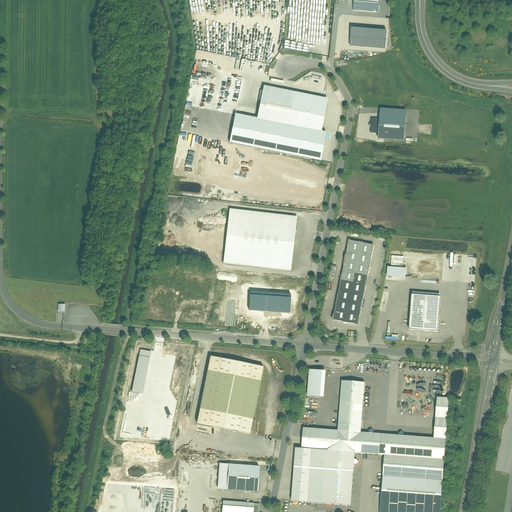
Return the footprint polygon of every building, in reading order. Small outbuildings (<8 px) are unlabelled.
[(379,0),(354,0),(354,11),(378,12),(379,0)] [(307,27),(306,40),(318,40),(319,28),(307,27)] [(386,46),(387,31),(351,28),(350,44),(386,46)] [(321,103),(262,91),(256,120),(235,116),(230,143),(321,162),(326,133),(315,131),(321,103)] [(404,141),(406,116),(381,114),(380,121),(372,120),(371,124),(370,125),(370,127),(371,128),(371,133),(379,133),(379,139),(404,141)] [(293,215),(225,207),(219,262),(287,269),(293,215)] [(370,245),(345,240),(329,319),(354,324),(370,245)] [(392,265),(404,265),(404,256),(392,256),(392,265)] [(407,278),(407,268),(389,266),(388,276),(407,278)] [(440,297),(413,295),(410,331),(437,333),(440,297)] [(259,368),(207,357),(193,423),(246,433),(259,368)] [(310,370),(309,397),(326,397),(327,370),(310,370)] [(365,380),(342,379),(339,429),(303,426),(301,450),(295,449),(291,502),(350,506),(354,450),(383,453),(378,511),(440,511),(448,401),(439,401),(436,439),(361,433),(365,380)] [(259,469),(229,467),(227,490),(257,492),(259,469)] [(257,511),(258,505),(222,502),(221,511),(257,511)]
